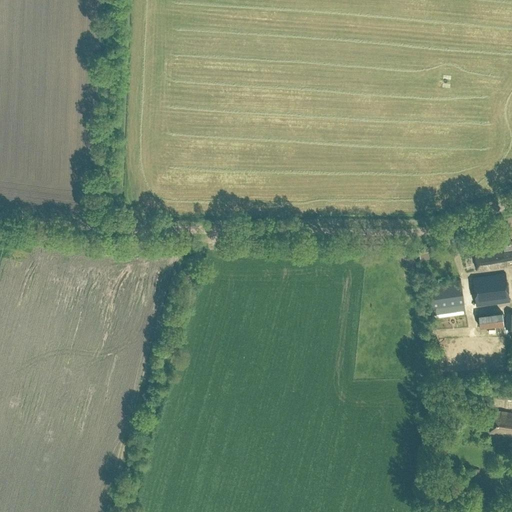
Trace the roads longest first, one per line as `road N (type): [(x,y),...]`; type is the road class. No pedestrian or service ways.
road 1 (unclassified): [(511,202),(405,232),(127,227),(0,215)]
road 2 (track): [(198,229),(128,511)]
